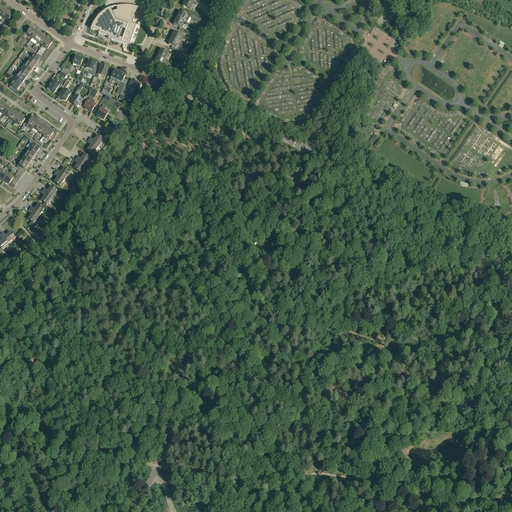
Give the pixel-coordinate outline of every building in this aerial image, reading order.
[(196,7),(198,4),(194,2),(191,0),(185,0),(183,6),(190,10),(193,5),(196,7)] [(203,4),(200,7),(206,13),(209,10),(203,4)] [(92,27),(91,30),(99,33),(98,34),(109,38),(108,39),(111,41),(119,43),(121,44),(121,43),(129,46),(137,25),(132,24),(138,8),(135,7),(131,6),(127,5),(124,5),(120,6),(116,7),(117,10),(111,12),(110,9),(108,10),(105,11),(103,13),(100,15),(98,17),(96,19),(95,22),(93,24),(92,27)] [(0,16),(3,18),(8,11),(4,7),(0,12),(0,16)] [(13,14),(8,11),(3,18),(1,21),(7,25),(9,22),(8,21),(13,14)] [(180,12),(177,18),(184,22),(187,23),(190,17),(180,12)] [(177,18),(173,24),(181,28),(183,25),(186,26),(187,23),(184,22),(177,18)] [(29,32),(27,34),(32,38),(37,32),(32,28),(29,32)] [(37,42),(42,35),(37,32),(32,38),(37,42)] [(175,32),(172,38),(179,42),(181,39),(185,41),(186,38),(175,32)] [(42,35),(37,42),(42,46),(47,39),(42,35)] [(176,48),(179,42),(172,38),(168,44),(176,48)] [(49,48),(52,45),(53,43),(47,39),(42,46),(48,50),(49,48)] [(161,49),(158,55),(165,59),(168,60),(171,54),(161,49)] [(30,60),(36,65),(40,59),(38,57),(34,55),(30,60)] [(165,59),(158,55),(155,62),(162,65),(165,59)] [(80,67),(83,59),(76,57),(73,64),(77,66),(76,68),(79,69),(80,67)] [(36,65),(30,60),(26,65),(32,70),(36,65)] [(88,76),(90,70),(93,71),(96,64),(89,62),(87,65),(84,73),(86,74),(85,75),(88,76)] [(32,70),(26,65),(22,70),(29,75),(32,70)] [(105,77),(108,69),(101,66),(98,75),(105,77)] [(29,75),(22,70),(18,75),(25,80),(29,75)] [(117,86),(123,89),(125,86),(122,84),(122,83),(125,76),(114,71),(112,76),(111,76),(109,81),(112,83),(114,79),(119,82),(117,86)] [(25,80),(18,75),(15,80),(21,85),(25,80)] [(139,90),(142,85),(138,83),(138,82),(132,79),(129,84),(127,83),(121,95),(125,97),(129,89),(135,92),(136,89),(139,90)] [(21,85),(15,80),(10,86),(14,88),(17,90),(21,85)] [(60,88),(62,84),(60,82),(58,85),(54,82),(51,86),(50,86),(50,87),(48,89),(54,93),(58,87),(60,88)] [(65,101),(71,94),(64,89),(59,97),(65,101)] [(106,96),(111,98),(114,92),(109,89),(106,96)] [(76,96),(71,103),(77,107),(78,105),(79,105),(81,106),(86,100),(86,99),(84,97),(83,98),(82,100),(81,100),(76,96)] [(95,102),(93,100),(94,99),(91,97),(88,101),(84,107),(91,112),(96,106),(93,104),(95,102)] [(0,111),(5,114),(9,108),(4,104),(0,110),(0,111)] [(100,109),(96,116),(104,120),(108,114),(108,113),(110,110),(106,108),(106,107),(103,105),(101,109),(100,109)] [(14,111),(9,108),(5,114),(10,118),(14,111)] [(20,115),(14,111),(10,118),(15,122),(20,115)] [(20,126),(25,119),(20,115),(15,122),(20,126)] [(28,124),(33,128),(38,121),(33,118),(28,124)] [(38,132),(43,125),(38,121),(33,128),(38,132)] [(38,132),(43,135),(48,129),(43,125),(38,132)] [(49,139),(54,133),(48,129),(43,135),(49,139)] [(98,147),(104,140),(98,136),(94,140),(91,138),(89,140),(94,144),(98,147)] [(93,154),(98,147),(94,144),(89,140),(87,143),(91,145),(87,150),(93,154)] [(29,150),(36,155),(40,149),(33,144),(29,150)] [(32,160),(36,155),(29,150),(25,155),(32,160)] [(78,157),(76,159),(82,163),(85,166),(90,159),(84,154),(81,159),(78,157)] [(22,160),(29,165),(32,160),(25,155),(22,160)] [(80,173),(85,166),(82,163),(76,159),(74,161),(78,164),(74,169),(80,173)] [(25,170),(29,165),(22,160),(18,165),(21,167),(25,170)] [(57,170),(56,172),(65,179),(70,172),(64,168),(61,173),(57,170)] [(3,170),(0,174),(0,178),(3,181),(8,174),(3,170)] [(60,186),(65,179),(56,172),(54,175),(58,177),(54,182),(60,186)] [(11,182),(13,180),(14,178),(8,174),(3,181),(9,185),(11,182)] [(45,189),(43,191),(52,198),(58,190),(52,186),(48,191),(45,189)] [(56,200),(52,198),(43,191),(41,193),(45,196),(41,201),(47,205),(50,200),(54,203),(56,200)] [(30,210),(39,216),(44,209),(38,205),(35,210),(32,207),(30,210)] [(30,210),(28,212),(32,215),(28,219),(32,222),(29,225),(34,229),(41,218),(39,217),(39,216),(30,210)] [(4,233),(1,234),(9,243),(16,237),(11,232),(6,236),(4,233)] [(25,238),(20,232),(16,235),(21,241),(25,238)] [(44,234),(41,232),(38,235),(39,236),(36,239),(38,241),(44,234)] [(0,246),(2,249),(9,243),(1,234),(0,235),(0,237),(2,239),(0,241),(0,246)]
